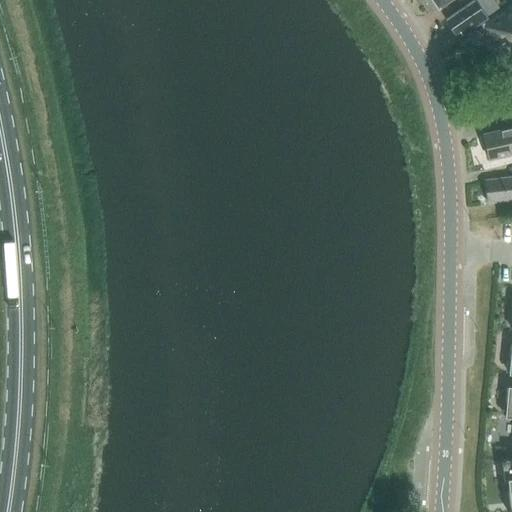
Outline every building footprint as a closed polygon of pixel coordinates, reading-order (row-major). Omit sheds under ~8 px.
[(431,0),(438,10),(451,0),(431,0)] [(474,0),(446,19),(456,34),(460,32),(462,36),(487,19),(485,16),(498,7),(493,0),(474,0)] [(511,4),(483,25),(511,66),(511,4)] [(511,128),(484,134),(489,159),(511,153),(511,128)] [(511,177),(485,181),(488,203),(511,200),(511,177)]
